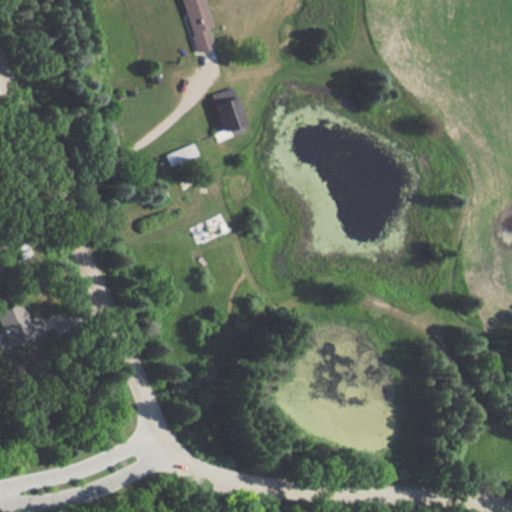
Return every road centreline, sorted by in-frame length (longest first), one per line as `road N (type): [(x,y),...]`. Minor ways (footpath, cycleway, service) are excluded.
road 1 (residential): [(511,511),(433,497),(203,483),(169,455),(0,72)]
road 2 (residential): [(0,501),(112,484),(169,455)]
road 3 (residential): [(158,430),(102,457),(0,484)]
